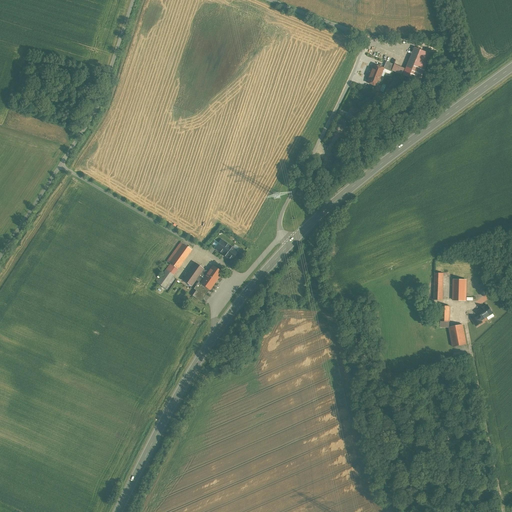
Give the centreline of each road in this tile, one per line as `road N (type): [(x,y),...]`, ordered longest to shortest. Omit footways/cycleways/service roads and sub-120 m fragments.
road 1 (secondary): [(511,67),(366,174),(281,252),(202,352),(117,511)]
road 2 (unclassified): [(267,0),(362,38),(350,79),(281,216),(279,237)]
road 3 (unclassified): [(0,256),(99,103),(134,0)]
road 4 (unclassified): [(502,511),(466,316)]
